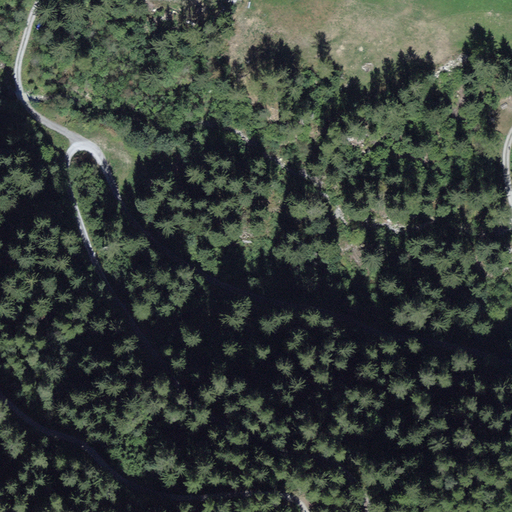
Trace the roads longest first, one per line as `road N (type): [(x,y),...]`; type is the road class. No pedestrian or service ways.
road 1 (track): [(85,144),(67,158),(71,206),(143,396),(173,437),(351,474),(369,511)]
road 2 (track): [(85,144),(99,155),(135,233),(211,285),(376,338),(511,363)]
road 3 (track): [(307,511),(287,496),(255,490),(181,500),(123,484),(87,448),(32,418),(0,389)]
road 4 (track): [(40,0),(21,60),(21,90),(47,123),(85,144)]
